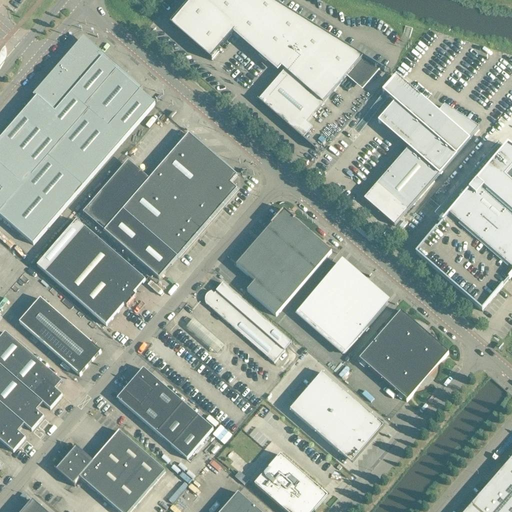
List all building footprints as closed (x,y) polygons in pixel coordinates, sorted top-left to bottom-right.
[(201,0),(176,29),(176,30),(206,56),(207,57),(207,56),(233,27),(262,53),(261,55),(268,61),(270,59),(281,69),(285,72),(259,101),(259,102),(300,138),(301,137),(307,130),(304,128),(307,124),(353,70),(369,84),(381,70),(381,69),(354,53),(353,54),(346,47),(345,49),(337,42),(336,43),(328,37),(327,38),(321,32),(286,11),(268,0),(214,0),(210,5),(203,0),(201,0)] [(143,89),(138,85),(119,69),(117,72),(103,60),(105,57),(96,48),(95,49),(96,49),(93,52),(84,44),(82,46),(81,45),(78,49),(76,47),(33,97),(36,99),(0,141),(0,216),(34,246),(155,105),(140,92),(143,89)] [(365,200),(364,201),(395,227),(407,214),(479,130),(445,108),(439,115),(409,89),(395,104),(379,123),(380,124),(383,121),(397,133),(395,136),(403,143),(405,140),(412,146),(376,187),(365,200)] [(172,268),(178,259),(237,190),(231,185),(237,177),(189,135),(123,211),(105,233),(160,280),(172,268)] [(469,193),(450,215),(457,221),(511,268),(511,150),(508,148),(469,193)] [(236,267),(255,283),(247,292),(276,317),(332,253),(294,221),(295,220),(284,211),(271,226),(272,226),(236,267)] [(511,278),(511,268),(457,221),(450,215),(416,255),(482,312),(511,278)] [(77,222),(38,268),(45,274),(106,327),(125,306),(127,308),(136,297),(134,295),(146,282),(85,229),(77,222)] [(335,346),(345,354),(387,307),(368,290),(369,289),(359,280),(358,282),(339,265),(298,313),(308,322),(335,345),(335,346)] [(206,305),(274,364),(292,344),(223,284),(216,292),(216,293),(214,295),(212,292),(209,293),(207,295),(206,297),(205,299),(205,302),(206,304),(206,305)] [(41,300),(20,324),(80,377),(82,375),(82,374),(99,354),(99,355),(101,353),(41,300)] [(426,381),(449,355),(449,354),(448,354),(423,332),(424,330),(426,330),(417,325),(417,326),(400,312),(400,313),(401,313),(360,361),(407,402),(406,402),(407,403),(421,387),(422,387),(421,387),(422,388),(429,382),(428,382),(426,381)] [(194,319),(186,328),(186,329),(186,328),(217,356),(225,346),(194,319)] [(62,383),(6,334),(0,340),(0,366),(43,405),(51,411),(63,397),(56,391),(62,383)] [(43,405),(0,366),(0,404),(25,426),(32,432),(44,418),(37,412),(43,405)] [(144,370),(118,400),(120,402),(176,451),(188,461),(214,431),(202,421),(146,372),(144,370)] [(385,428),(323,374),(290,411),(353,465),(385,428)] [(25,426),(0,404),(0,441),(14,454),(26,440),(19,433),(25,426)] [(120,433),(100,456),(115,469),(122,462),(152,488),(166,473),(120,433)] [(55,470),(75,488),(75,487),(74,486),(80,479),(118,511),(131,511),(152,488),(122,462),(115,469),(100,456),(93,463),(75,447),(75,448),(76,449),(57,471),(55,470)] [(315,511),(328,497),(281,456),(255,486),(284,511),(315,511)] [(511,511),(511,475),(505,469),(467,511),(511,511)] [(259,511),(238,494),(222,511),(259,511)] [(44,511),(33,502),(23,511),(44,511)] [(185,511),(189,511),(192,508),(183,502),(179,507),(185,511)]
